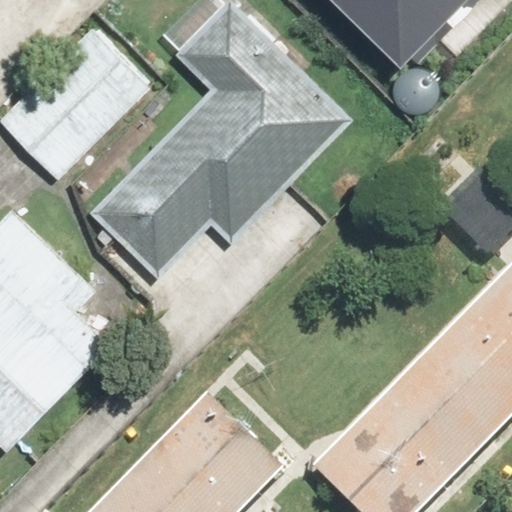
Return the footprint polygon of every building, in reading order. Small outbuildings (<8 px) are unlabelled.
[(371,113),(260,0),(234,0),(182,50),(214,82),(90,202),(182,296),(371,113)] [(366,0),(412,45),(457,0),(366,0)] [(107,18),(8,113),(69,176),(168,80),(107,18)] [(34,199),(0,232),(0,423),(25,449),(155,322),(34,199)] [(511,272),(319,467),(365,511),(435,511),(511,435),(511,272)] [(225,384),(98,511),(237,511),(296,453),(225,384)]
